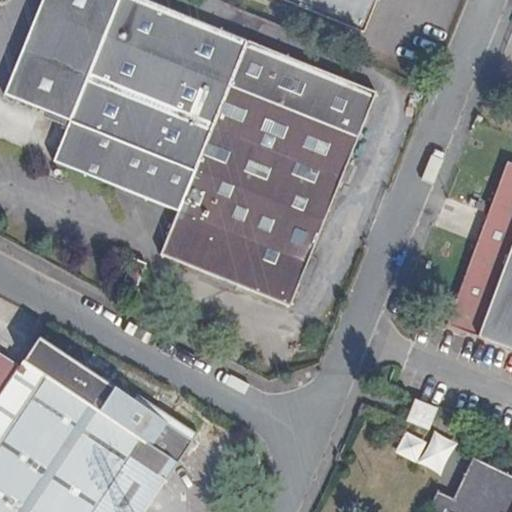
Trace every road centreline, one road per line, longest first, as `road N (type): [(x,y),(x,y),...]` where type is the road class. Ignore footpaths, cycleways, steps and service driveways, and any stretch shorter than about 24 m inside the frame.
road 1 (unclassified): [(309,446),(488,0)]
road 2 (unknown): [(229,0),(378,62),(392,76),(395,98),(338,257)]
road 3 (unclassified): [(0,265),(309,446)]
